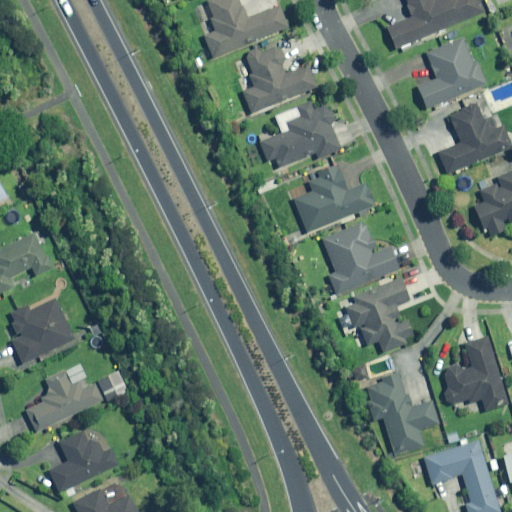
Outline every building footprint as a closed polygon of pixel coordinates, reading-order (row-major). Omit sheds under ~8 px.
[(216,0),(207,3),(213,19),(209,21),(214,33),(205,36),(213,58),(289,29),(280,6),(247,19),(239,0),(216,0)] [(435,0),(431,2),(429,0),(405,0),(413,17),(387,28),(396,49),(483,13),(478,0),(435,0)] [(475,66),(464,39),(427,54),(437,79),(418,87),(427,110),(487,85),(478,64),(475,66)] [(245,56),(246,58),(247,61),(240,64),(244,74),(250,71),(252,76),(249,77),(254,89),(243,93),(253,116),(317,88),(308,66),(286,75),(280,63),(285,61),(278,44),(264,50),(263,48),(245,56)] [(312,111),(309,103),(275,116),(282,134),(261,143),(272,171),(316,154),(317,158),(340,149),(327,114),(331,113),(328,105),(312,111)] [(483,122),(476,105),(450,116),(461,144),(439,153),(448,175),(511,148),(503,127),(495,130),(490,119),(483,122)] [(308,233),(339,220),(341,225),(359,217),(357,212),(373,205),(364,185),(348,192),(337,166),(308,178),(314,192),(294,200),(308,233)] [(511,172),(498,179),(499,183),(480,191),(485,202),(475,206),(488,238),(505,230),(503,226),(511,221),(511,172)] [(378,253),(366,223),(323,239),(336,273),(330,276),(337,296),(400,272),(391,248),(378,253)] [(52,270),(37,234),(0,249),(0,294),(14,288),(10,278),(32,268),(36,277),(52,270)] [(402,320),(399,312),(413,306),(405,286),(401,278),(352,298),(356,306),(345,310),(353,330),(362,326),(364,329),(361,330),(367,348),(378,343),(383,354),(406,345),(404,339),(413,336),(406,318),(402,320)] [(73,342),(55,300),(31,311),(27,302),(6,311),(19,338),(12,342),(22,365),(73,342)] [(444,377),(448,392),(444,396),(446,402),(452,405),(468,400),(469,404),(482,400),(486,412),(508,406),(489,338),(465,345),(467,351),(461,353),(464,363),(470,362),(472,369),(461,372),(460,367),(444,372),(446,376),(444,377)] [(40,400),(42,406),(26,413),(36,435),(102,406),(92,383),(82,388),(79,381),(73,384),(67,371),(46,380),(50,390),(46,392),(48,397),(40,400)] [(128,392),(118,373),(99,382),(108,402),(128,392)] [(367,404),(372,421),(383,418),(395,457),(425,449),(420,431),(439,425),(432,402),(409,409),(399,375),(366,385),(371,403),(367,404)] [(88,444),(82,432),(59,443),(69,462),(50,471),(60,493),(118,465),(111,450),(103,454),(96,440),(88,444)] [(500,511),(478,438),(463,443),(464,446),(424,457),(433,486),(463,477),(471,503),(466,505),(467,511),(500,511)] [(109,507),(100,490),(73,504),(77,511),(138,511),(130,496),(109,507)]
